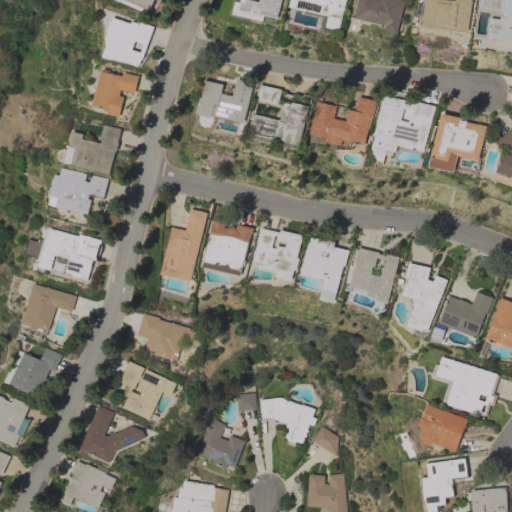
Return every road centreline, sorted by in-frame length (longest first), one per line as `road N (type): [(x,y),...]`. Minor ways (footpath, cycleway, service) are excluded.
road 1 (tertiary): [(25,511),(108,325),(162,104),(204,0)]
road 2 (residential): [(511,253),(432,224),(332,221),(150,172)]
road 3 (residential): [(484,91),(282,72),(183,44)]
